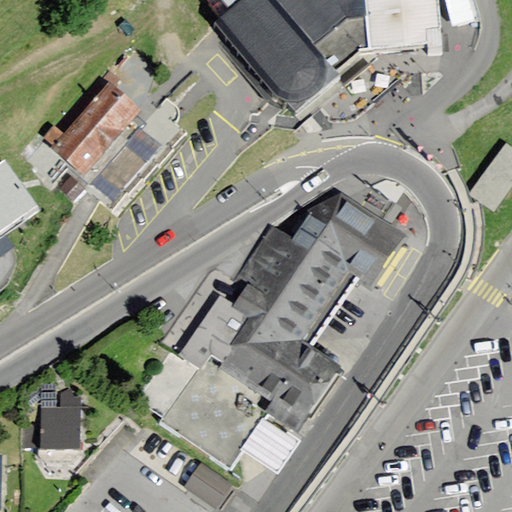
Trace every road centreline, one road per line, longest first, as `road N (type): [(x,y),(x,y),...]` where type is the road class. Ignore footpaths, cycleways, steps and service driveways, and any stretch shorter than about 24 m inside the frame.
road 1 (residential): [(335,170),(369,158),(408,168),(438,197),(445,234),(432,268),(274,511)]
road 2 (residential): [(0,382),(335,170)]
road 3 (residential): [(326,511),(511,260)]
road 4 (unclassified): [(168,243),(197,173),(244,102),(208,57)]
road 5 (residential): [(0,342),(168,243)]
road 6 (residential): [(168,243),(285,170),(335,170)]
